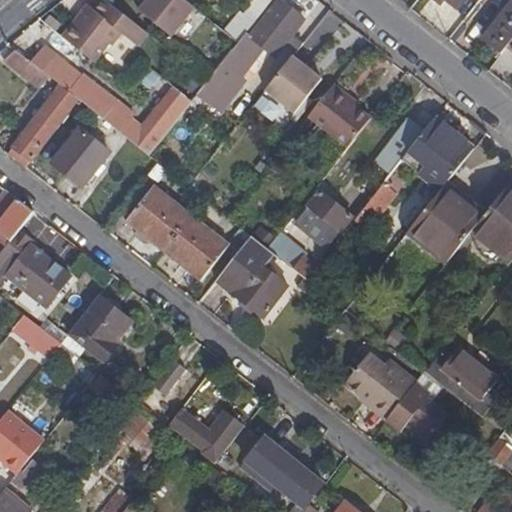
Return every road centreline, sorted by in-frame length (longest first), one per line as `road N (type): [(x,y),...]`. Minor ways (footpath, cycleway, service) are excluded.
road 1 (residential): [(0,163),(436,511)]
road 2 (residential): [(511,117),(364,0)]
